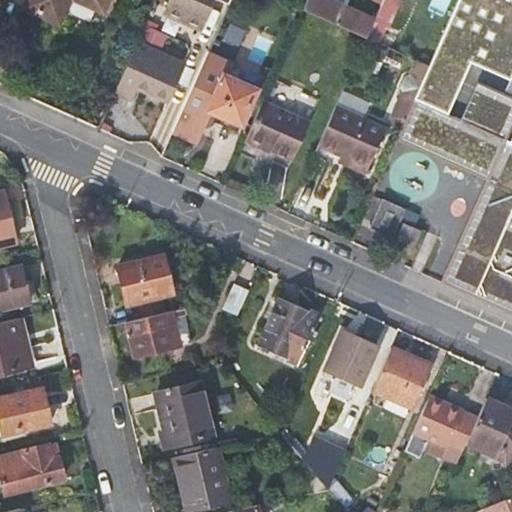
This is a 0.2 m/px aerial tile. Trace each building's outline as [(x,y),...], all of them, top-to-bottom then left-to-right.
[(28,0),(26,6),(60,22),(70,0),(81,0),(104,10),(109,0),(28,0)] [(194,22),(207,24),(216,4),(211,1),(211,0),(173,0),(170,7),(180,15),(194,22)] [(308,0),(305,9),(368,38),(375,22),(378,17),(352,6),(354,0),(308,0)] [(402,0),(384,0),(378,17),(375,22),(391,28),(402,0)] [(511,0),(459,0),(430,66),(415,100),(446,113),(467,65),(507,83),(511,70),(511,0)] [(186,66),(145,47),(140,59),(132,56),(122,79),(136,85),(138,81),(155,89),(153,92),(170,100),(186,66)] [(235,64),(209,53),(173,135),(198,146),(212,114),(239,126),(255,90),(228,78),(235,64)] [(395,117),(406,121),(415,100),(430,66),(420,61),(415,71),(411,73),(405,86),(406,92),(395,117)] [(511,95),(472,77),(455,117),(503,138),(511,119),(511,95)] [(138,81),(136,85),(153,92),(155,89),(138,81)] [(415,100),(406,121),(399,137),(488,177),(505,140),(503,138),(455,117),(446,113),(415,100)] [(274,168),(275,163),(279,155),(295,162),(312,123),(264,102),(241,154),(274,168)] [(388,132),(337,108),(321,145),(338,152),(350,158),(347,166),(368,175),(388,132)] [(505,140),(488,177),(442,282),(511,313),(511,142),(505,140)] [(334,160),(347,166),(350,158),(338,152),(334,160)] [(291,170),(295,162),(279,155),(275,163),(291,170)] [(3,190),(0,190),(0,243),(15,240),(3,190)] [(406,208),(384,198),(371,227),(414,247),(422,230),(400,221),(406,208)] [(172,293),(163,257),(118,267),(127,304),(139,301),(143,317),(163,312),(160,295),(172,293)] [(22,265),(0,269),(0,307),(30,300),(22,265)] [(246,292),(234,286),(225,309),(236,314),(246,292)] [(298,363),(319,316),(279,298),(258,344),(298,363)] [(173,347),(171,337),(167,318),(173,317),(182,315),(181,308),(125,322),(133,356),(173,347)] [(0,370),(34,363),(22,315),(0,320),(0,370)] [(177,335),(173,317),(167,318),(171,337),(177,335)] [(374,347),(342,333),(325,370),(358,384),(374,347)] [(426,364),(390,348),(372,390),(408,406),(426,364)] [(165,447),(211,436),(200,384),(156,395),(165,430),(161,431),(165,447)] [(43,388),(0,397),(0,433),(4,433),(5,434),(51,423),(43,388)] [(443,458),(456,464),(465,444),(477,417),(429,396),(406,450),(418,455),(426,439),(447,448),(443,458)] [(511,410),(485,399),(477,417),(465,444),(507,462),(508,466),(511,464),(511,410)] [(50,444),(26,450),(29,468),(3,475),(7,492),(64,479),(60,456),(53,457),(50,444)] [(229,502),(217,446),(172,457),(186,511),(229,502)] [(306,451),(299,456),(317,478),(327,490),(333,477),(336,471),(306,451)] [(351,501),(333,477),(327,490),(341,508),(351,501)] [(310,483),(317,492),(327,490),(317,478),(310,483)] [(317,492),(331,511),(344,511),(341,508),(327,490),(317,492)] [(511,511),(511,496),(475,511),(511,511)] [(290,506),(288,499),(276,502),(278,509),(290,506)]
